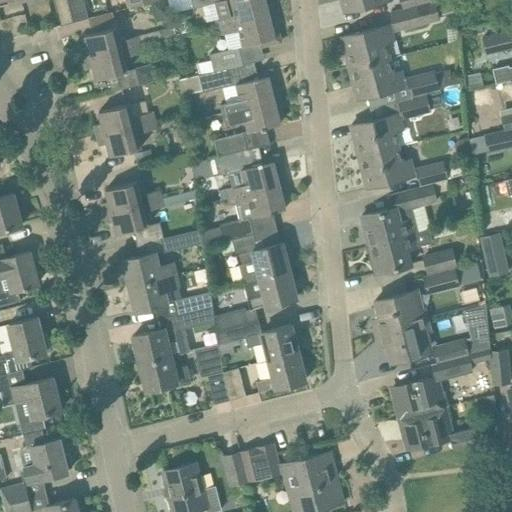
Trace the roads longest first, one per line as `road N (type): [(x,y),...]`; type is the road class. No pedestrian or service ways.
road 1 (residential): [(344,395),(303,0)]
road 2 (residential): [(110,452),(61,204),(0,101)]
road 3 (residential): [(110,452),(344,395)]
road 4 (residential): [(391,511),(389,481),(344,395)]
